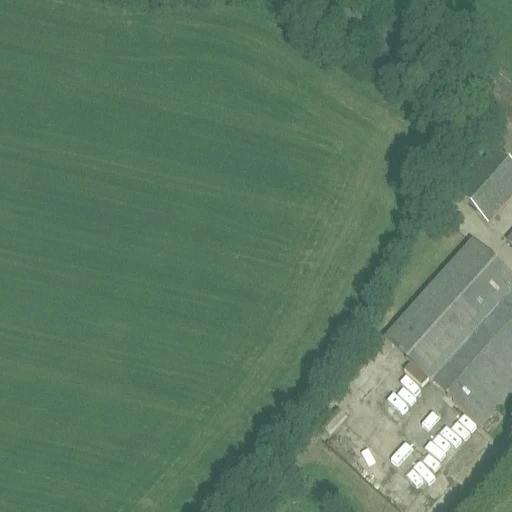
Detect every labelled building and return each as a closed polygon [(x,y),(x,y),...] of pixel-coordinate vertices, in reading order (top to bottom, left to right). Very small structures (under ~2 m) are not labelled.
[(511,170),(493,153),(456,196),(489,225),(511,198),(511,170)] [(467,216),(462,226),(479,235),(484,225),(467,216)] [(511,277),(475,243),(385,343),(480,429),(511,393),(511,277)] [(371,389),(384,403),(392,396),(379,381),(371,389)] [(340,422),(360,434),(371,417),(352,404),(340,422)] [(381,417),(366,434),(383,449),(397,432),(381,417)] [(326,446),(338,429),(331,424),(319,442),(326,446)] [(391,445),(371,470),(388,484),(406,463),(413,469),(405,478),(414,486),(430,466),(442,476),(457,457),(430,436),(410,461),(391,445)] [(511,443),(509,440),(488,460),(499,472),(511,459),(511,443)] [(357,442),(350,451),(367,465),(374,456),(357,442)] [(399,478),(391,486),(407,500),(415,492),(399,478)] [(424,510),(438,495),(430,487),(416,503),(424,510)]
